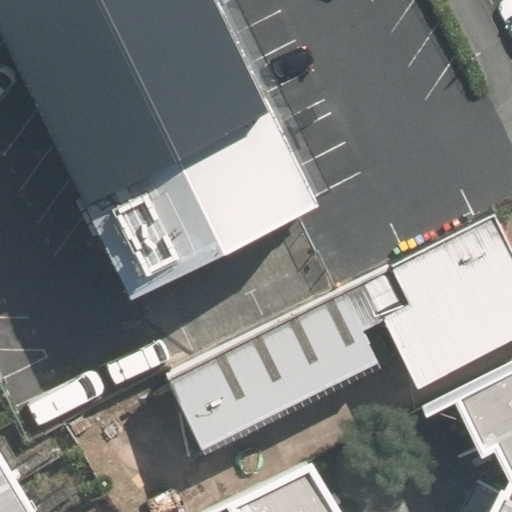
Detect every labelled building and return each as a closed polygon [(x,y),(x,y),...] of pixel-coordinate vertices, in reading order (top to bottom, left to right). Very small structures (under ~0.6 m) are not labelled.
[(288,218),(295,216),(188,0),(0,0),(0,115),(96,311),(288,218)] [(400,395),(511,335),(511,275),(496,243),(483,217),(324,293),(152,379),(186,456),(367,368),(353,341),(350,335),(369,325),(396,388),(400,395)] [(511,511),(511,366),(428,406),(456,463),(472,458),(482,486),(474,500),(467,511),(511,511)] [(46,511),(0,434),(0,511),(46,511)] [(338,511),(305,463),(208,511),(338,511)]
